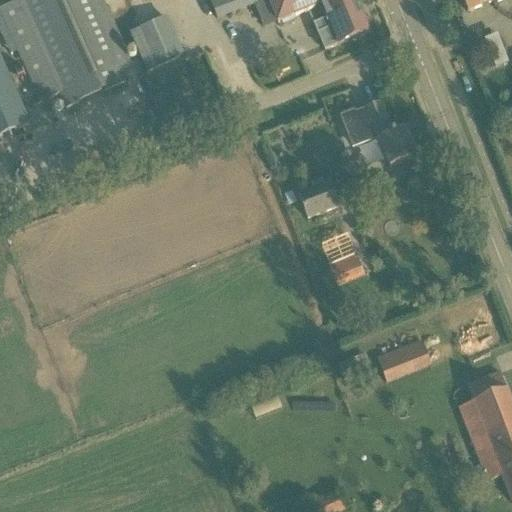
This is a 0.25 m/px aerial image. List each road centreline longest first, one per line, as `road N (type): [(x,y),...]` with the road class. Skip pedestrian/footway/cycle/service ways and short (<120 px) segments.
road 1 (unclassified): [(0,211),(413,44)]
road 2 (secondary): [(511,270),(413,44)]
